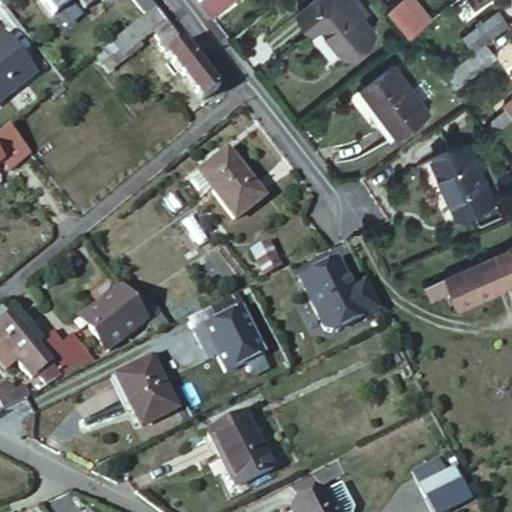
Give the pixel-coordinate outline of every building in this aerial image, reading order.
[(199,0),(191,7),(203,23),(229,2),(230,3),(233,0),(199,0)] [(352,0),(313,0),(299,13),(315,32),(323,24),(348,53),(377,29),(352,0)] [(409,0),(402,0),(387,13),(401,29),(408,37),(426,24),(428,22),(409,0)] [(180,42),(153,8),(136,21),(110,43),(120,56),(150,32),(159,43),(156,44),(167,58),(190,89),(200,102),(217,89),(180,42)] [(471,51),(478,46),(506,24),(497,12),(462,38),(471,51)] [(0,38),(0,103),(36,75),(5,35),(0,38)] [(98,74),(120,56),(110,43),(88,61),(98,74)] [(471,51),(443,74),(453,87),(489,59),(478,46),(471,51)] [(355,95),(391,142),(425,117),(388,69),(355,95)] [(0,164),(7,172),(28,155),(7,128),(0,133),(0,164)] [(431,161),(456,219),(491,203),(467,146),(431,161)] [(191,181),(199,192),(206,187),(233,220),(261,199),(224,151),(195,174),(197,175),(191,181)] [(263,242),(277,270),(298,260),(283,233),(263,242)] [(511,284),(511,245),(423,285),(429,299),(448,291),(456,309),(511,284)] [(335,261),(298,281),(326,336),(378,309),(364,282),(348,290),(342,278),(344,277),(335,261)] [(270,293),(281,316),(297,308),(285,285),(270,293)] [(145,322),(130,301),(127,304),(116,289),(89,309),(94,315),(115,344),(145,322)] [(145,322),(159,312),(143,292),(130,301),(145,322)] [(0,320),(8,315),(0,304),(0,320)] [(89,309),(83,313),(87,320),(94,315),(89,309)] [(192,334),(200,349),(209,345),(214,355),(223,373),(260,355),(238,311),(192,334)] [(155,334),(170,326),(159,312),(145,322),(155,334)] [(8,315),(0,320),(0,357),(5,365),(9,369),(21,358),(32,372),(38,367),(47,379),(55,372),(8,315)] [(65,378),(77,372),(71,363),(77,357),(88,349),(74,331),(62,341),(52,329),(38,340),(52,357),(65,378)] [(96,377),(108,404),(120,430),(156,412),(131,360),(96,377)] [(101,407),(108,404),(96,377),(88,380),(101,407)] [(10,391),(6,383),(0,385),(0,410),(26,397),(20,387),(10,391)] [(192,437),(220,493),(257,476),(230,419),(192,437)] [(422,486),(434,511),(448,511),(472,501),(457,470),(422,486)] [(323,511),(316,496),(301,504),(304,511),(323,511)]
